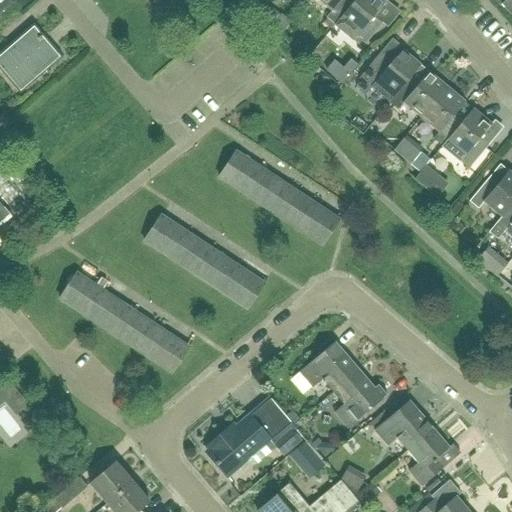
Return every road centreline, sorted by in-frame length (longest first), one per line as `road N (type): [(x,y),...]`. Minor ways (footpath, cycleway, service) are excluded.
road 1 (residential): [(213,511),(151,438),(331,293),(344,293),(494,417)]
road 2 (unclassified): [(19,264),(77,232),(190,145),(156,108)]
road 3 (unclassified): [(156,108),(59,0)]
